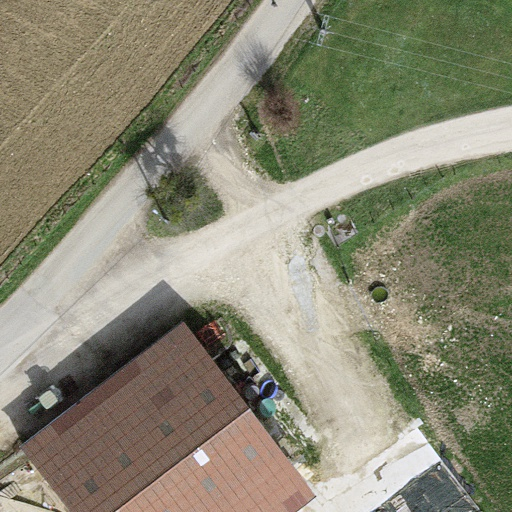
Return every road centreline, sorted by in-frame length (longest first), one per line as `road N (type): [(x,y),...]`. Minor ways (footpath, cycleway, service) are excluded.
road 1 (residential): [(0,351),(189,149),(296,0)]
road 2 (track): [(511,119),(382,157),(159,266),(82,263)]
